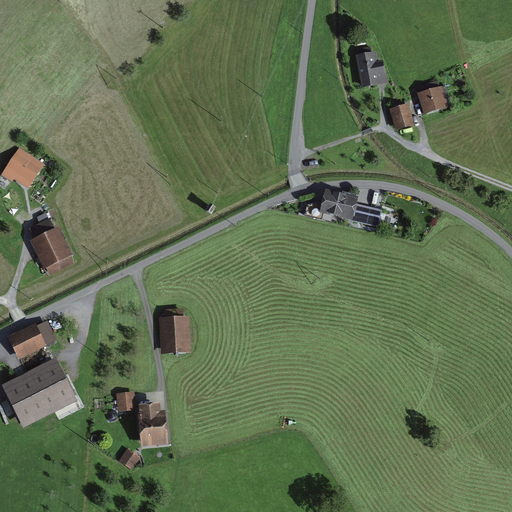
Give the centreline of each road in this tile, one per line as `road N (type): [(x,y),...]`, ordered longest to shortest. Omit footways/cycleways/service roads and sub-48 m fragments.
road 1 (unclassified): [(0,333),(299,191)]
road 2 (residential): [(292,157),(383,129),(511,189)]
road 3 (unclassified): [(299,191),(399,188),(483,227),(511,254)]
road 4 (track): [(136,268),(170,443)]
road 5 (unclassified): [(292,157),(310,0)]
